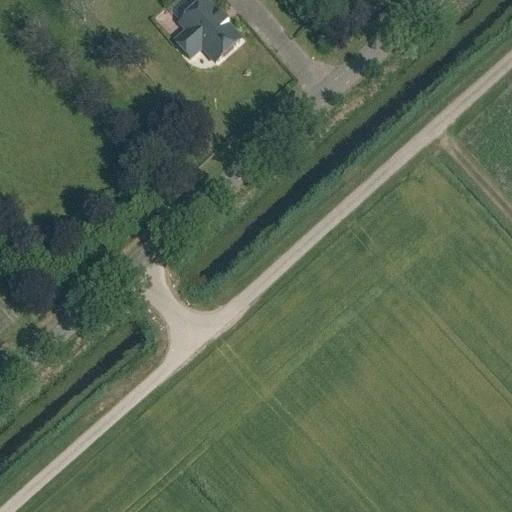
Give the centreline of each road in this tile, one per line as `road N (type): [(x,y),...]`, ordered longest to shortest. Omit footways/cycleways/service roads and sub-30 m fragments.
road 1 (unclassified): [(194,341),(511,57)]
road 2 (tertiary): [(129,268),(431,0)]
road 3 (unclassified): [(4,511),(194,341)]
road 4 (tertiary): [(0,384),(129,268)]
